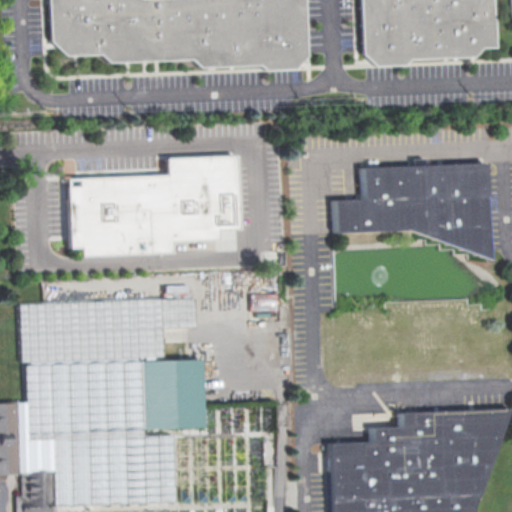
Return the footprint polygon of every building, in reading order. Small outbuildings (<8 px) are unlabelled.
[(42,0),(44,42),(59,56),(94,55),(104,63),(184,60),(194,68),(254,66),(259,70),(287,69),(301,58),(299,0),(42,0)] [(486,0),(490,49),(475,49),(468,59),(404,60),(398,66),(369,67),(358,57),(356,0),(486,0)] [(60,180),(159,176),(158,160),(228,157),(231,230),(210,230),(210,242),(165,243),(165,254),(75,257),(74,248),(62,249),(60,180)] [(355,169),(480,164),(484,260),(468,260),(466,255),(454,256),(452,256),(451,250),(438,250),(437,245),(424,245),(424,240),(417,239),(398,231),(328,232),(327,201),(356,200),(355,169)] [(213,230),(214,238),(234,237),(234,229),(213,230)] [(272,309),(272,294),(249,293),(249,310),(257,310),(257,309),(272,309)] [(15,305),(187,298),(189,340),(134,342),(135,369),(182,367),(185,429),(139,431),(139,436),(167,435),(170,502),(54,507),(54,511),(12,511),(12,496),(18,495),(17,475),(0,475),(0,404),(20,403),(15,305)] [(501,410),(467,509),(467,511),(326,511),(323,446),(365,444),(364,430),(393,429),(393,413),(501,410)]
